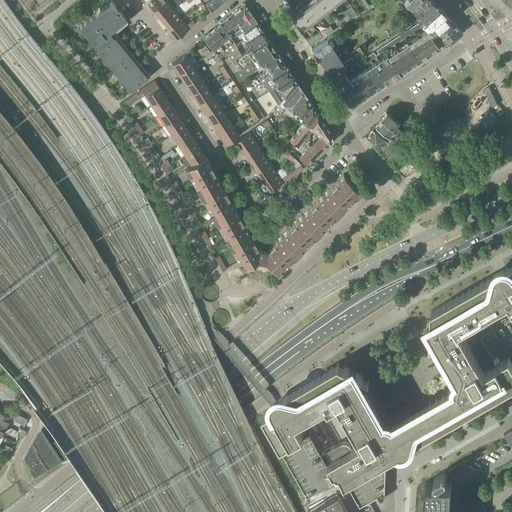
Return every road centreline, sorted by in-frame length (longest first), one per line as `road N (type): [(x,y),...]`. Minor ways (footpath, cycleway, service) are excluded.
road 1 (secondary): [(511,195),(311,298),(52,511)]
road 2 (secondary): [(93,511),(306,332),(391,278),(511,222)]
road 3 (residential): [(352,140),(262,212),(159,64),(172,49)]
road 4 (unclassified): [(397,511),(399,474),(511,407)]
road 5 (residential): [(339,122),(464,45)]
road 6 (residential): [(266,8),(339,122)]
